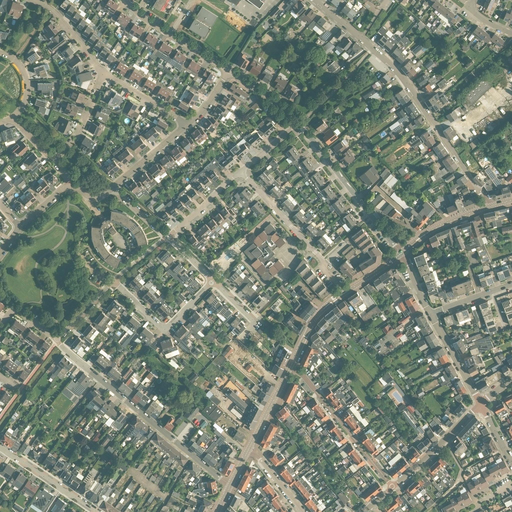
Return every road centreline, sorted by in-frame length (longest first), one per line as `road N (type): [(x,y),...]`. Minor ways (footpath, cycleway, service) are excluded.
road 1 (residential): [(489,206),(400,75),(316,0)]
road 2 (residential): [(230,485),(56,339)]
road 3 (residential): [(401,253),(297,123)]
road 4 (secondary): [(289,368),(321,310),(401,253)]
road 5 (residential): [(340,288),(239,171)]
road 6 (residential): [(113,281),(163,327),(212,282)]
road 7 (unclassified): [(391,486),(480,404)]
